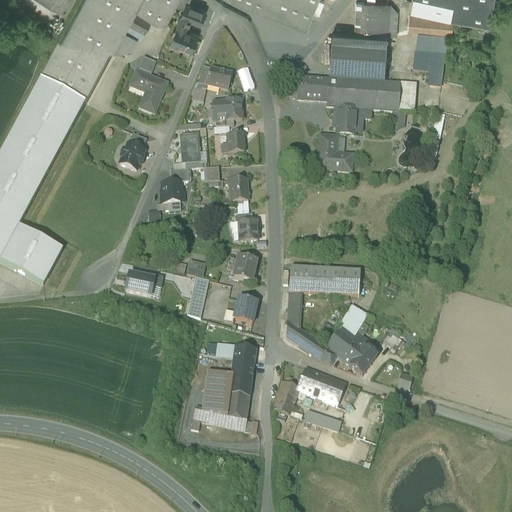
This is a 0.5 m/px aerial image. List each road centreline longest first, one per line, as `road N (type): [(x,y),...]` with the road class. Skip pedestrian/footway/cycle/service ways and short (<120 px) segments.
road 1 (residential): [(260,78),(224,14),(216,23),(120,253),(98,276)]
road 2 (residential): [(268,351),(270,126),(260,78)]
road 3 (residential): [(268,351),(511,434)]
road 4 (secondary): [(194,511),(103,448),(0,424)]
